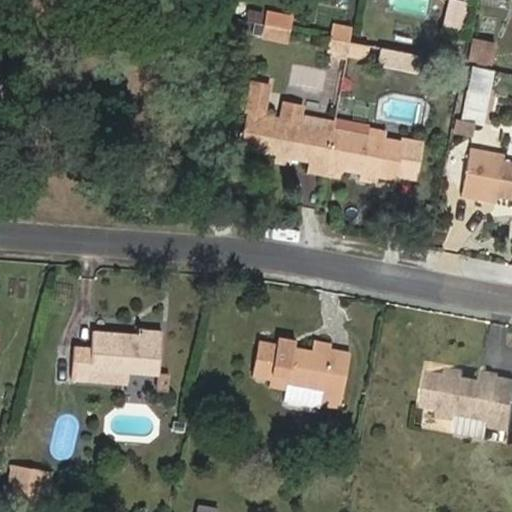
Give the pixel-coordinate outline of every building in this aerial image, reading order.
[(270,6),(263,34),(290,41),(297,13),(270,6)] [(354,27),(335,24),(332,38),(351,41),(354,27)] [(332,38),(329,50),(348,54),(351,41),(332,38)] [(498,44),(474,39),(471,59),(494,63),(498,44)] [(348,54),(368,58),(370,45),(351,41),(348,54)] [(384,62),(417,67),(419,54),(385,48),(384,62)] [(481,131),(491,77),(471,73),(462,127),(481,131)] [(309,161),(307,172),(326,175),(335,126),(336,120),(284,109),(282,117),(262,114),(255,151),(275,155),(274,163),(292,166),(293,159),(309,161)] [(401,159),(421,162),(425,142),(387,136),(388,131),(370,128),(369,133),(335,126),(326,175),(344,179),(345,169),(362,171),(361,179),(378,182),(379,175),(398,179),(398,176),(401,159)] [(511,160),(478,155),(471,192),(511,199),(511,160)] [(398,176),(418,180),(421,162),(401,159),(398,176)] [(179,189),(201,193),(204,175),(183,171),(179,189)] [(137,328),(137,334),(90,331),(90,346),(73,346),(71,381),(89,382),(90,372),(158,375),(161,330),(137,328)] [(252,377),(270,380),(268,388),(285,391),(286,383),(304,387),(320,390),(320,396),(341,400),(349,351),(330,348),(331,343),(313,340),(312,350),(294,347),(295,339),(278,336),(276,343),(259,340),(252,377)] [(446,374),(428,371),(421,409),(438,412),(437,418),(454,422),(455,415),(490,421),(488,428),(509,433),(511,417),(511,379),(498,377),(499,373),(481,370),(480,380),(464,377),(465,370),(447,367),(446,374)] [(284,400),(301,403),(304,387),(286,383),(285,391),(284,400)] [(318,405),(339,409),(341,400),(320,396),(318,405)] [(454,422),(488,428),(490,421),(455,415),(454,422)] [(18,467),(11,466),(6,491),(13,492),(18,467)] [(44,499),(49,473),(18,467),(13,492),(44,499)] [(44,499),(13,492),(6,491),(4,501),(42,508),(44,499)]
